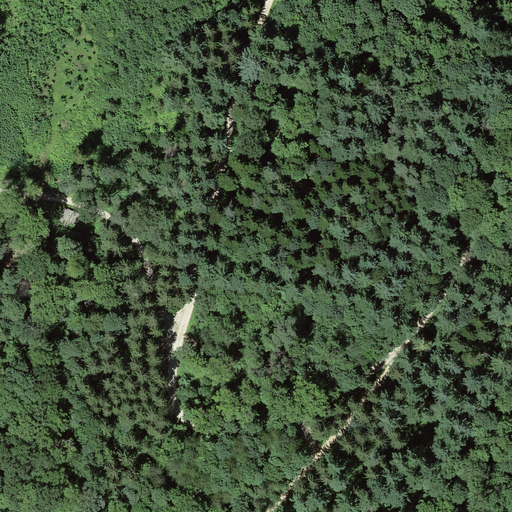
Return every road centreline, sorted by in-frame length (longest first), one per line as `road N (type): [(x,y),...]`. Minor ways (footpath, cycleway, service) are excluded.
road 1 (track): [(511,190),(378,381),(272,511)]
road 2 (track): [(268,0),(174,347)]
road 3 (track): [(174,347),(151,267),(120,224),(95,210),(0,191)]
road 4 (track): [(295,415),(216,431),(192,423),(179,407),(174,347)]
road 5 (track): [(401,348),(295,415)]
